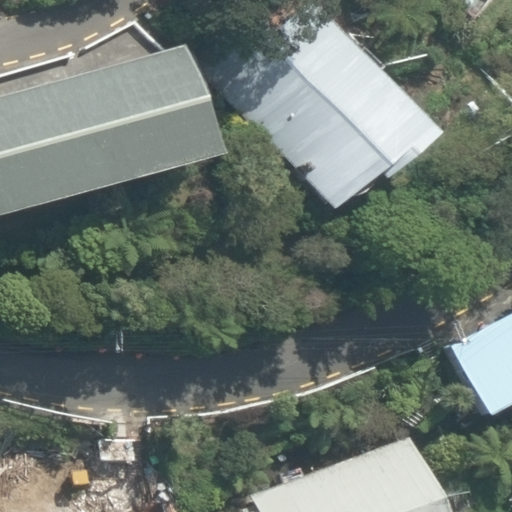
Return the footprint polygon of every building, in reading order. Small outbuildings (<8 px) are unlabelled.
[(271,0),(191,67),(313,215),(355,181),(363,190),(421,142),(303,0),(271,0)] [(0,216),(193,163),(162,52),(0,97),(0,216)] [(511,312),(437,352),(474,422),(511,401),(511,312)] [(422,511),(398,442),(225,502),(228,511),(422,511)] [(0,511),(110,511),(111,499),(119,500),(121,469),(0,461),(0,511)]
